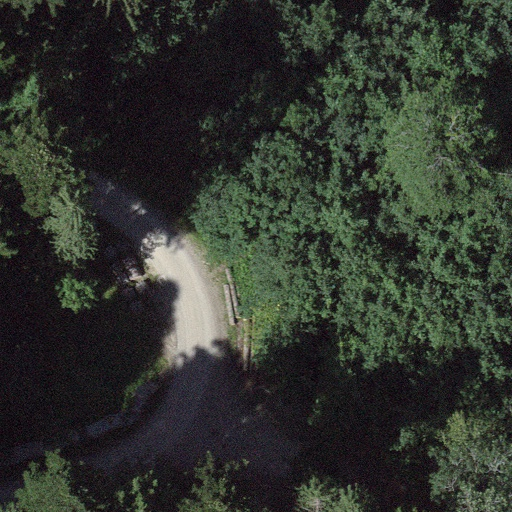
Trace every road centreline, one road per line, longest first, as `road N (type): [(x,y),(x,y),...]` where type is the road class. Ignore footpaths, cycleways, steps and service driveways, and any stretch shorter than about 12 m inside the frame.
road 1 (track): [(0,341),(123,329),(191,308),(240,272),(46,152),(0,141)]
road 2 (track): [(240,272),(511,108)]
